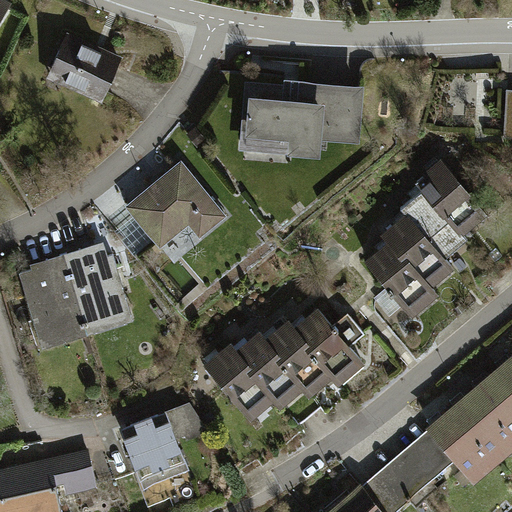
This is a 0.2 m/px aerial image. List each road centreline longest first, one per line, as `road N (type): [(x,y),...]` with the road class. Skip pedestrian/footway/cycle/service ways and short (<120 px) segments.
road 1 (residential): [(0,238),(110,174),(151,136),(220,22)]
road 2 (residential): [(220,22),(336,35),(511,34)]
road 3 (residential): [(511,298),(423,376),(283,477)]
